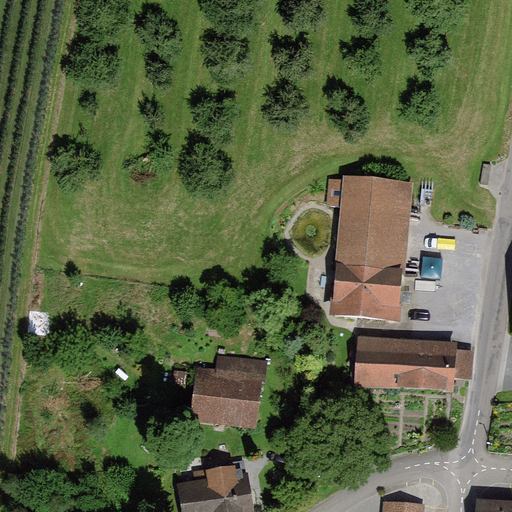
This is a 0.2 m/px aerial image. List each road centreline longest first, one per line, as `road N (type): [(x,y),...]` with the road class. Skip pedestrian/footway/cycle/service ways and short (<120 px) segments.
road 1 (track): [(75,0),(38,202),(7,511)]
road 2 (unclassified): [(511,204),(466,469)]
road 3 (residential): [(322,511),(406,469),(466,469)]
